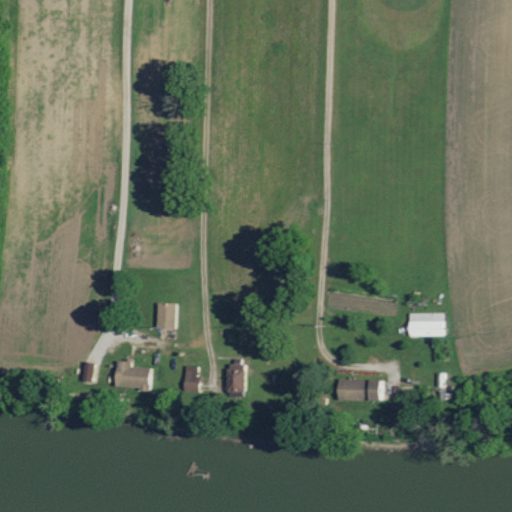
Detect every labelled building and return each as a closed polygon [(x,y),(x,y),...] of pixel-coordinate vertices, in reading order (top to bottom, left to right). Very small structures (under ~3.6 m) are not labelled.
[(178,328),(179,303),(160,303),(159,328),(178,328)] [(411,313),(412,336),(446,335),(446,312),(411,313)] [(134,365),(135,359),(127,358),(123,387),(151,391),(154,368),(134,365)] [(248,364),(232,363),(231,396),(247,396),(248,364)] [(202,392),(202,375),(199,375),(199,366),(187,366),(187,391),(202,392)] [(386,400),(386,380),(343,379),(342,399),(386,400)]
